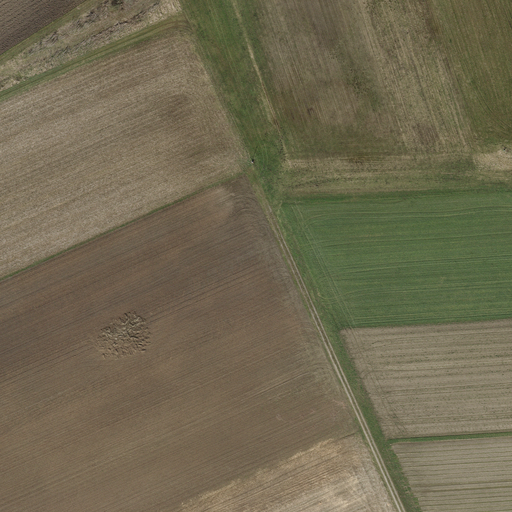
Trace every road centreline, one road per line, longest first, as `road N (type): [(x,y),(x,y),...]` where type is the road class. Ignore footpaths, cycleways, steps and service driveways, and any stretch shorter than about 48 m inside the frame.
road 1 (track): [(403,511),(251,172)]
road 2 (track): [(511,192),(266,208)]
